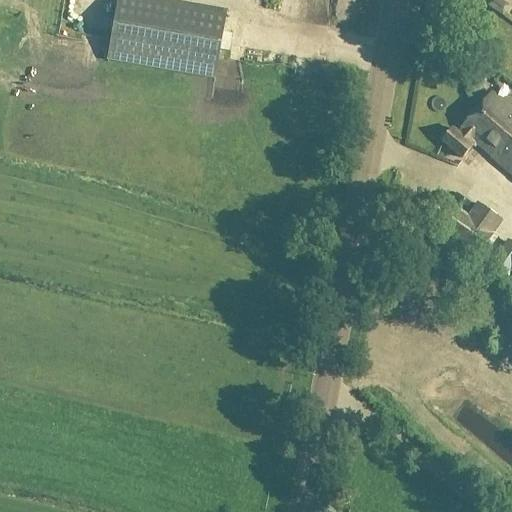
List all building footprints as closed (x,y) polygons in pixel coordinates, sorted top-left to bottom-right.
[(213,80),(224,12),(152,0),(118,0),(107,62),(213,80)] [(293,22),(298,0),(275,0),(271,16),(293,22)] [(501,19),(508,9),(495,0),(490,0),(485,8),(501,19)] [(450,131),(440,143),(456,157),(469,142),(511,178),(511,115),(489,96),(458,131),(460,132),(457,136),(450,131)] [(466,218),(435,196),(420,218),(477,258),(489,240),(501,223),(475,205),(466,218)] [(511,245),(506,242),(489,266),(507,279),(511,271),(511,245)]
